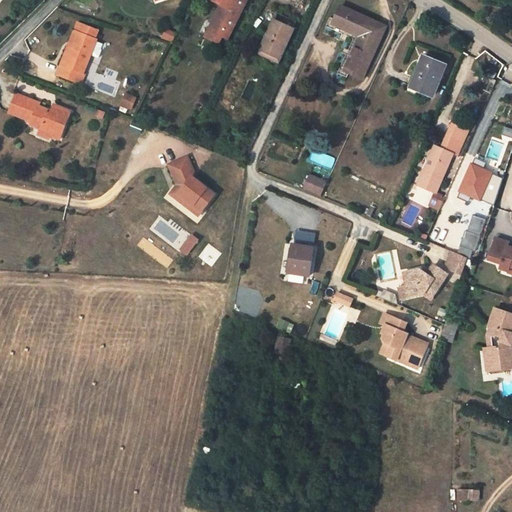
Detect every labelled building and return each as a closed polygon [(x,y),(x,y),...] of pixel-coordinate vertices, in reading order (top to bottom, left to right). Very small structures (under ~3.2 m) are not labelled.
[(222,5),(206,37),(220,44),(223,36),(229,39),(248,0),(246,0),(234,0),(231,6),(227,8),(222,5)] [(362,79),(386,27),(342,7),(334,24),(361,36),(345,71),(362,79)] [(263,51),(280,59),(294,29),(275,20),(269,34),(271,35),(263,51)] [(65,64),(61,63),(57,73),(81,83),(85,73),(84,72),(91,54),(97,57),(99,57),(102,49),(100,47),(102,43),(96,40),(96,38),(95,38),(99,29),(78,21),(74,30),(78,31),(65,64)] [(78,31),(74,30),(61,63),(65,64),(78,31)] [(267,33),(258,53),(279,63),(280,59),(263,51),(271,35),(269,34),(267,33)] [(476,61),(477,56),(469,53),(467,57),(476,61)] [(415,66),(406,91),(428,100),(430,95),(434,96),(446,65),(424,57),(420,68),(415,66)] [(129,106),(133,96),(125,92),(121,103),(129,106)] [(25,105),(27,98),(17,94),(14,100),(25,105)] [(51,135),(60,139),(71,111),(55,105),(52,111),(51,114),(47,113),(48,110),(39,106),(40,103),(27,98),(25,105),(14,100),(10,112),(32,121),(31,125),(41,129),(51,133),(51,135)] [(454,154),(465,130),(453,125),(442,149),(454,154)] [(511,128),(505,127),(503,138),(511,139),(511,128)] [(51,133),(41,129),(39,134),(49,138),(51,135),(51,133)] [(436,192),(454,154),(442,149),(435,146),(418,184),(420,185),(428,189),(436,192)] [(179,193),(202,210),(215,194),(192,176),(195,173),(188,157),(169,164),(177,184),(183,188),(179,193)] [(488,186),(493,174),(472,164),(458,196),(468,201),(472,191),(471,190),(474,183),(476,184),(477,182),(488,186)] [(322,196),(328,182),(310,175),(305,189),(322,196)] [(199,215),(202,210),(179,193),(183,188),(177,184),(170,193),(199,215)] [(425,195),(428,189),(420,185),(418,192),(425,195)] [(475,232),(481,219),(473,216),(467,228),(475,232)] [(474,252),(479,237),(465,232),(460,248),(474,252)] [(496,238),(489,259),(502,264),(500,269),(509,272),(510,267),(511,267),(511,247),(509,247),(510,243),(496,238)] [(314,247),(293,244),(289,273),(289,274),(310,276),(314,247)] [(468,257),(452,251),(446,264),(451,270),(462,274),(468,257)] [(420,269),(404,272),(407,285),(412,288),(414,296),(425,294),(427,290),(434,295),(448,274),(434,264),(428,274),(424,275),(424,271),(420,269)] [(337,293),(333,303),(336,304),(337,302),(349,307),(352,300),(337,293)] [(511,314),(495,308),(489,327),(490,327),(488,335),(490,336),(488,341),(489,347),(487,348),(488,358),(491,358),(493,370),(511,368),(511,364),(511,356),(511,355),(511,344),(511,340),(511,314)] [(393,317),(385,314),(381,323),(387,325),(389,326),(393,317)] [(403,322),(393,317),(389,326),(387,325),(383,333),(385,334),(384,339),(385,343),(393,346),(389,356),(419,368),(428,346),(407,338),(409,334),(404,332),(400,330),(403,322)] [(280,321),(279,330),(291,332),(292,323),(280,321)] [(448,340),(451,332),(446,330),(443,338),(448,340)] [(288,354),(291,340),(278,337),(275,352),(288,354)] [(393,346),(385,343),(381,353),(389,356),(393,346)] [(488,358),(487,348),(484,348),(487,371),(493,370),(491,358),(488,358)] [(459,500),(468,501),(468,490),(459,489),(459,500)] [(468,501),(479,501),(479,490),(468,490),(468,501)]
